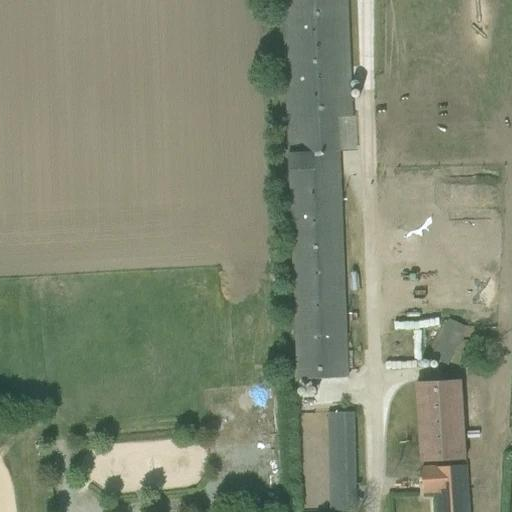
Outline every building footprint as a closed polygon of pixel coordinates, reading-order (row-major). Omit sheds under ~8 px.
[(349,378),(340,153),(357,151),(355,117),(352,116),(347,0),(282,0),(296,380),(349,378)] [(467,328),(450,320),(434,357),(448,366),(467,328)] [(228,366),(205,369),(208,379),(230,375),(228,366)] [(460,380),(416,382),(420,463),(465,461),(460,380)] [(354,414),(327,414),(330,511),(357,511),(354,414)] [(470,511),(467,466),(436,468),(436,466),(421,468),(423,495),(436,494),(437,511),(470,511)]
